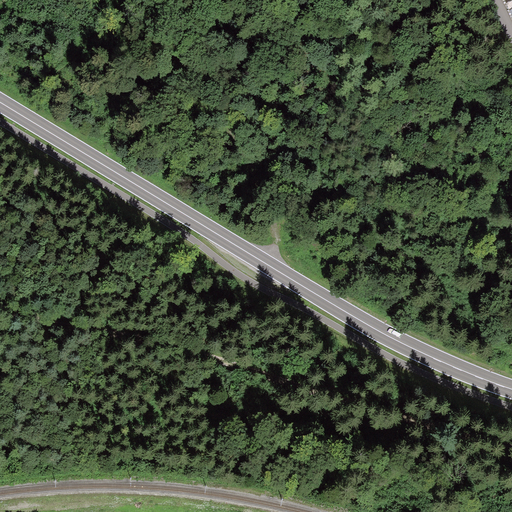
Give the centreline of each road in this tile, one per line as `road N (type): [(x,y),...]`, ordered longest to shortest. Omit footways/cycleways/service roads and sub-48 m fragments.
road 1 (primary): [(0,100),(408,347),(511,388)]
road 2 (track): [(511,451),(133,337),(43,325),(0,307)]
road 3 (track): [(149,0),(207,81),(279,215),(265,260)]
road 4 (track): [(400,417),(398,397),(372,364),(260,296),(255,284),(265,260)]
